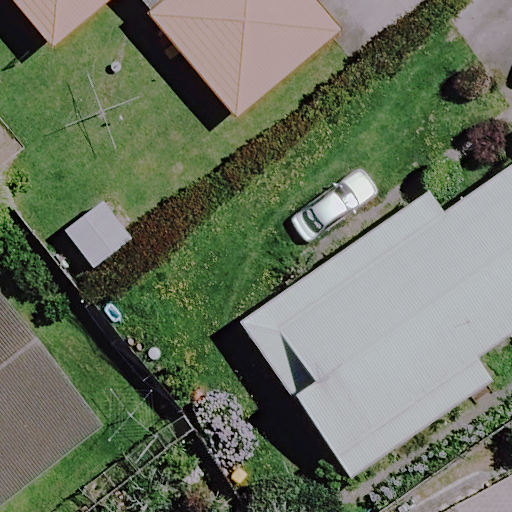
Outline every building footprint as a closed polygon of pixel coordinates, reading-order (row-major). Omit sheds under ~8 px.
[(118,0),(8,0),(55,54),(118,0)] [(339,41),(304,0),(180,0),(153,23),(238,125),(339,41)] [(511,174),(439,225),(427,207),(248,331),(352,481),(487,387),(473,366),(511,338),(511,174)] [(0,511),(103,429),(0,301),(0,511)] [(511,511),(511,487),(467,511),(511,511)]
